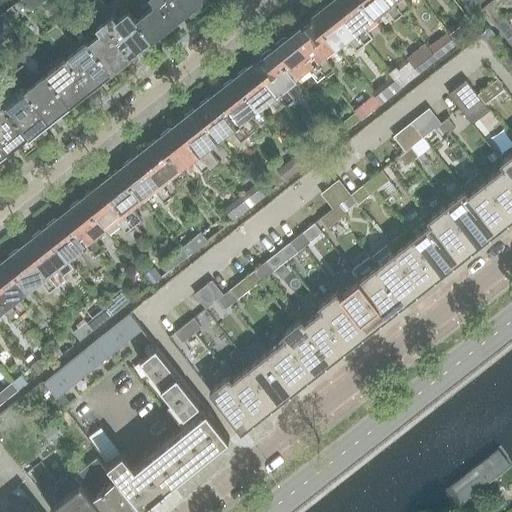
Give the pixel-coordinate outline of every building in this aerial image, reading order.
[(176,20),(160,0),(159,0),(151,0),(154,3),(138,16),(154,37),(176,20)] [(160,0),(176,20),(200,0),(160,0)] [(360,0),(334,0),(332,2),(364,43),(372,37),(362,24),(373,15),(360,0)] [(391,0),(360,0),(373,15),(384,6),(394,19),(402,13),(391,0)] [(391,0),(402,13),(410,7),(404,0),(391,0)] [(462,0),(470,10),(483,0),(462,0)] [(490,21),(501,13),(496,7),(505,1),(504,0),(492,0),(481,9),(490,21)] [(332,2),(313,17),(335,46),(347,36),(357,49),(364,43),(332,2)] [(11,6),(1,14),(8,23),(18,15),(11,6)] [(104,10),(99,14),(131,55),(151,39),(128,10),(116,19),(111,14),(109,16),(104,10)] [(501,13),(490,21),(495,28),(506,20),(501,13)] [(0,42),(13,32),(0,14),(0,42)] [(80,33),(85,39),(111,71),(131,55),(99,14),(90,21),(92,23),(80,33)] [(313,17),(293,33),(325,73),(333,67),(323,55),(335,46),(313,17)] [(46,33),(64,56),(89,88),(111,71),(85,39),(74,48),(56,25),(46,33)] [(499,33),(511,49),(511,30),(508,25),(499,33)] [(489,28),(479,35),(487,45),(496,37),(489,28)] [(463,37),(457,29),(449,36),(455,44),(463,37)] [(325,73),(293,33),(272,49),(295,77),(306,68),(316,80),(325,73)] [(496,37),(487,45),(494,54),(504,47),(496,37)] [(254,63),(284,101),(286,104),(294,98),(284,86),(295,77),(272,49),(254,63)] [(511,56),(508,51),(497,60),(502,67),(511,59),(511,56)] [(72,103),(89,88),(64,56),(46,71),(72,103)] [(511,59),(502,67),(508,74),(511,70),(511,59)] [(419,72),(411,62),(392,77),(401,87),(419,72)] [(235,79),(257,107),(269,98),(276,107),(284,101),(254,63),(235,79)] [(46,71),(25,88),(50,120),(72,103),(46,71)] [(216,93),(248,135),(257,128),(247,116),(257,107),(235,79),(216,93)] [(489,110),(465,81),(448,95),(471,124),(489,110)] [(375,95),(381,104),(394,94),(387,85),(375,95)] [(0,93),(0,98),(28,133),(30,135),(50,120),(25,88),(14,96),(7,88),(0,93)] [(491,99),(483,90),(477,95),(484,104),(491,99)] [(197,108),(219,137),(231,128),(241,141),(248,135),(216,93),(197,108)] [(361,119),(381,104),(375,95),(374,94),(354,110),(361,119)] [(0,140),(7,149),(28,133),(0,98),(0,140)] [(177,124),(209,165),(219,158),(209,145),(219,137),(197,108),(177,124)] [(360,120),(355,113),(336,127),(342,134),(360,120)] [(447,118),(440,123),(448,133),(454,128),(447,118)] [(442,138),(448,133),(440,123),(434,128),(442,138)] [(158,139),(181,168),(192,159),(202,171),(209,165),(177,124),(158,139)] [(139,154),(172,195),(180,189),(170,176),(181,168),(158,139),(139,154)] [(322,149),(315,140),(306,147),(313,156),(322,149)] [(411,147),(404,152),(412,161),(418,156),(411,147)] [(405,166),(412,161),(404,152),(398,157),(405,166)] [(121,169),(143,198),(154,189),(164,201),(172,195),(139,154),(121,169)] [(511,176),(511,154),(501,163),(511,176)] [(511,214),(511,213),(511,176),(501,163),(483,177),(511,214)] [(101,185),(133,225),(142,218),(132,206),(143,198),(121,169),(101,185)] [(275,186),(282,181),(272,169),(266,174),(275,186)] [(381,170),(371,178),(379,187),(388,180),(381,170)] [(494,228),(511,214),(483,177),(465,191),(494,228)] [(371,178),(362,185),(369,195),(379,187),(371,178)] [(126,231),(133,225),(101,185),(82,199),(105,228),(110,234),(122,225),(126,231)] [(244,194),(236,200),(244,211),(253,205),(251,203),(264,194),(259,187),(246,197),(244,194)] [(465,191),(447,205),(475,242),(494,228),(465,191)] [(63,214),(95,255),(103,248),(94,236),(105,228),(82,199),(63,214)] [(236,217),(244,211),(236,200),(228,206),(236,217)] [(338,204),(329,211),(336,221),(346,213),(338,204)] [(447,205),(428,219),(457,256),(475,242),(447,205)] [(329,211),(319,219),(327,228),(336,221),(329,211)] [(45,229),(67,258),(78,249),(96,271),(103,265),(95,255),(63,214),(45,229)] [(439,270),(457,256),(428,219),(410,233),(439,270)] [(24,245),(57,285),(65,278),(56,267),(67,258),(45,229),(24,245)] [(208,240),(202,233),(201,231),(182,247),(189,256),(208,240)] [(302,233),(295,237),(303,247),(309,242),(302,233)] [(439,270),(410,233),(392,248),(421,285),(439,270)] [(295,237),(289,242),(297,252),(303,247),(295,237)] [(5,260),(28,288),(40,279),(49,291),(57,285),(24,245),(5,260)] [(189,256),(182,247),(162,262),(169,271),(189,256)] [(392,248),(374,262),(402,299),(421,285),(392,248)] [(0,264),(0,289),(20,315),(28,308),(18,296),(28,288),(5,260),(0,264)] [(265,261),(259,266),(266,275),(273,271),(265,261)] [(374,262),(356,276),(384,313),(402,299),(374,262)] [(142,276),(150,286),(162,277),(155,266),(142,276)] [(259,266),(253,271),(260,280),(266,275),(259,266)] [(356,276),(337,290),(366,327),(384,313),(356,276)] [(115,302),(107,308),(112,315),(130,301),(121,288),(111,296),(115,302)] [(0,311),(3,309),(12,321),(20,315),(0,289),(0,311)] [(229,289),(223,294),(230,304),(237,299),(229,289)] [(337,290),(319,304),(348,341),(366,327),(337,290)] [(223,294),(217,299),(224,309),(230,304),(223,294)] [(301,318),(330,355),(348,341),(319,304),(301,318)] [(105,307),(87,322),(93,331),(112,315),(105,307)] [(141,329),(128,313),(43,382),(55,398),(141,329)] [(193,318),(183,325),(191,335),(200,327),(193,318)] [(301,318),(283,333),(311,370),(330,355),(301,318)] [(80,341),(93,331),(87,322),(84,319),(76,325),(78,328),(73,333),(80,341)] [(183,325),(174,333),(181,342),(191,335),(183,325)] [(293,384),(311,370),(283,333),(264,347),(293,384)] [(63,354),(57,345),(51,350),(57,358),(63,354)] [(199,401),(156,347),(155,347),(139,360),(184,414),(187,412),(199,401)] [(275,398),(293,384),(264,347),(246,361),(275,398)] [(49,365),(42,356),(31,365),(38,373),(49,365)] [(257,412),(275,398),(246,361),(228,375),(257,412)] [(228,375),(209,390),(237,427),(257,412),(228,375)] [(11,383),(0,391),(0,404),(17,390),(11,383)] [(124,455),(109,466),(143,508),(230,440),(213,418),(206,410),(133,465),(124,455)] [(102,425),(90,433),(105,456),(117,448),(102,425)] [(52,427),(44,434),(51,442),(59,435),(52,427)] [(496,448),(438,492),(451,509),(510,465),(496,448)] [(105,511),(137,511),(139,510),(114,478),(96,456),(75,473),(105,511)] [(40,493),(54,511),(105,511),(75,473),(71,469),(40,493)]
